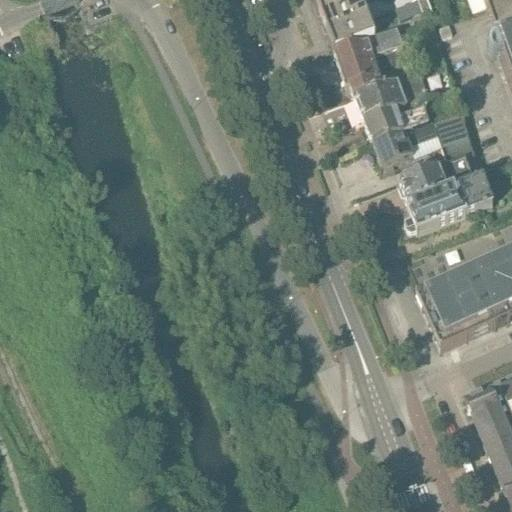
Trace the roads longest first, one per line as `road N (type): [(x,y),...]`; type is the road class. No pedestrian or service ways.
road 1 (residential): [(380,412),(356,415),(337,394),(148,0)]
road 2 (tertiary): [(380,412),(253,83)]
road 3 (residential): [(492,511),(440,383)]
